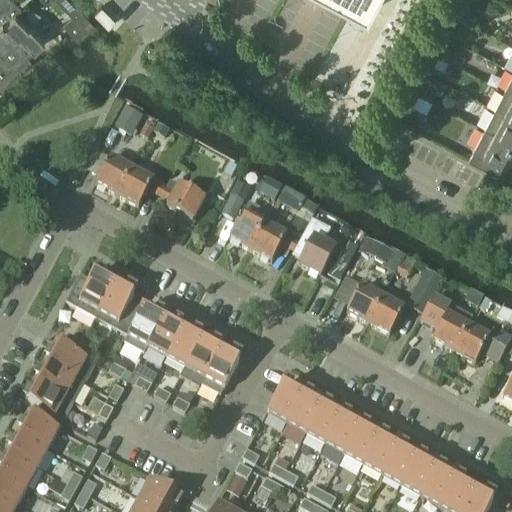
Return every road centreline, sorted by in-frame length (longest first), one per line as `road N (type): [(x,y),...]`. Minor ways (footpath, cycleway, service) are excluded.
road 1 (residential): [(288,324),(65,199)]
road 2 (residential): [(511,448),(288,324)]
road 3 (residential): [(187,511),(288,324)]
road 4 (tertiary): [(325,126),(155,0)]
road 5 (tertiary): [(511,225),(325,126)]
road 6 (unclassified): [(388,0),(325,126)]
road 7 (residential): [(0,321),(65,199)]
